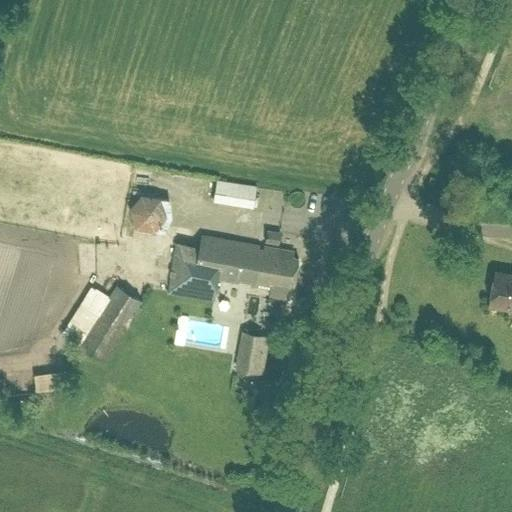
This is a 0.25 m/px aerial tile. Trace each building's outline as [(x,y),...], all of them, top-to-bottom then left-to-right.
[(213,201),(256,208),(259,189),(216,182),(213,201)] [(153,230),(166,216),(159,198),(141,194),(128,208),(133,226),(153,230)] [(277,244),(280,231),(266,229),(264,241),(277,244)] [(216,280),(239,284),(240,280),(250,282),(249,286),(269,289),(268,294),(287,297),(289,285),(292,286),(297,259),(275,255),(276,249),(263,246),(263,248),(259,247),(259,246),(199,235),(197,247),(174,243),(166,293),(212,301),(216,280)] [(511,274),(493,271),(487,305),(511,309),(511,274)] [(106,296),(75,345),(102,362),(141,300),(113,285),(106,296)] [(270,330),(277,304),(256,298),(249,325),(270,330)] [(261,372),(267,335),(241,330),(234,366),(261,372)] [(33,374),(35,390),(61,386),(59,370),(33,374)]
